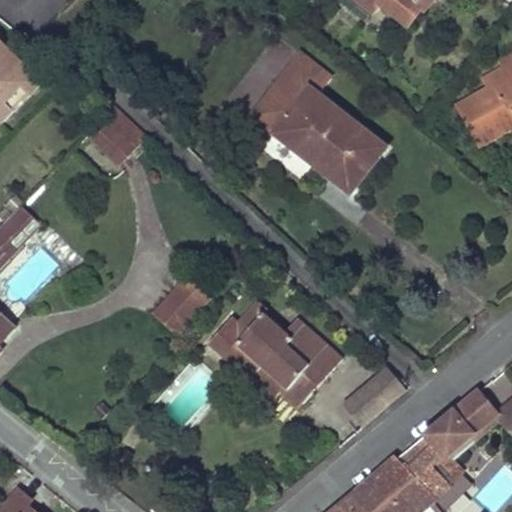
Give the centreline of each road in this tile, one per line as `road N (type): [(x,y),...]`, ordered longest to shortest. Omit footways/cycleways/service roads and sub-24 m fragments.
road 1 (residential): [(437,394),(47,31)]
road 2 (residential): [(298,511),(437,394)]
road 3 (tertiary): [(109,511),(0,422)]
